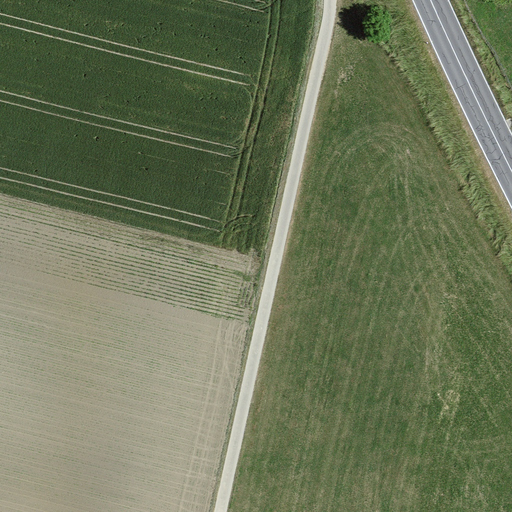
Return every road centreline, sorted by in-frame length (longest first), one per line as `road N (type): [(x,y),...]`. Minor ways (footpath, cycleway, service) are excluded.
road 1 (track): [(327,0),(215,511)]
road 2 (primary): [(429,0),(511,172)]
